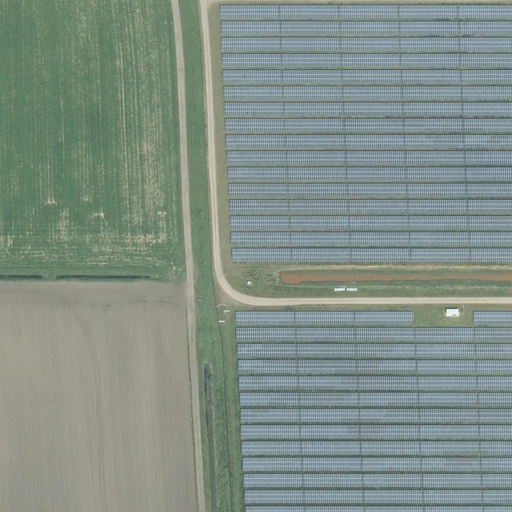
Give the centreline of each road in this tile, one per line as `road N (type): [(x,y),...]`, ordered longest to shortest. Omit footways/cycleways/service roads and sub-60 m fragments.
road 1 (track): [(511,301),(246,301),(228,294),(215,255),(201,0)]
road 2 (track): [(201,511),(173,0)]
